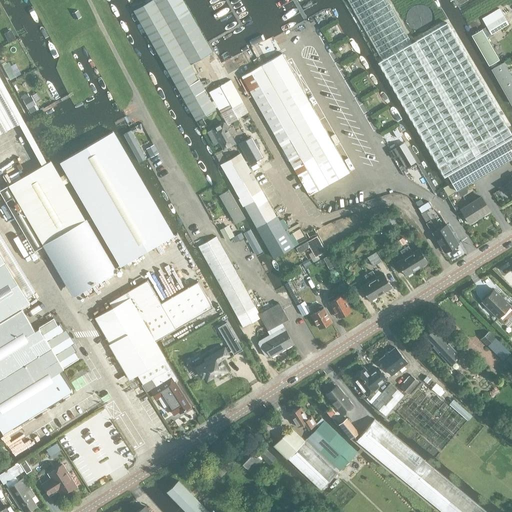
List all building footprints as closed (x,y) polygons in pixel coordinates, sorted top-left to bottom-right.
[(200,59),(212,52),(182,0),(150,0),(133,10),(196,121),(216,109),(190,64),(200,59)] [(386,0),(347,0),(382,60),(411,43),(386,0)] [(491,34),(508,24),(503,16),(486,26),(491,34)] [(382,60),(378,62),(444,176),(447,175),(448,174),(478,157),(511,137),(511,135),(508,128),(448,25),(447,23),(411,43),(382,60)] [(498,59),(481,30),(474,34),(491,63),(498,59)] [(4,34),(8,42),(15,39),(11,31),(4,34)] [(288,159),(308,194),(348,171),(279,53),(239,77),(288,159)] [(511,77),(504,62),(493,68),(511,101),(511,77)] [(0,73),(0,86),(42,163),(47,159),(0,73)] [(230,108),(242,101),(230,79),(209,91),(227,123),(236,118),(230,108)] [(31,91),(23,95),(31,112),(39,108),(31,91)] [(0,94),(0,115),(8,129),(17,124),(0,94)] [(220,142),(230,135),(220,116),(209,123),(220,142)] [(145,158),(130,130),(124,133),(140,161),(145,158)] [(112,131),(61,161),(121,265),(172,235),(112,131)] [(251,136),(238,144),(250,164),(263,156),(251,136)] [(448,174),(447,175),(452,183),(456,190),(472,181),(483,175),(511,158),(511,137),(478,157),(448,174)] [(240,153),(220,164),(273,258),(293,247),(284,232),(254,178),(240,153)] [(0,193),(34,251),(64,234),(92,281),(91,282),(93,284),(95,283),(94,282),(113,270),(50,161),(0,189),(0,193)] [(228,190),(221,194),(221,197),(235,223),(244,218),(228,190)] [(480,196),(460,209),(469,222),(489,210),(480,196)] [(393,214),(381,221),(386,230),(398,222),(393,214)] [(458,243),(447,224),(437,230),(431,220),(426,223),(433,234),(433,233),(444,251),(458,243)] [(226,226),(222,228),(226,238),(230,236),(226,226)] [(250,230),(244,233),(256,254),(262,251),(250,230)] [(216,236),(198,246),(237,316),(243,327),(259,319),(261,317),(259,314),(255,306),(216,236)] [(317,236),(307,241),(315,256),(325,251),(317,236)] [(402,238),(395,242),(399,248),(406,243),(402,238)] [(408,246),(404,248),(416,268),(421,265),(422,266),(426,263),(428,261),(419,247),(412,252),(408,246)] [(416,268),(404,248),(400,250),(404,257),(396,261),(405,275),(407,274),(407,275),(411,272),(411,271),(416,268)] [(35,329),(23,309),(22,308),(31,302),(0,252),(0,427),(3,433),(13,427),(11,425),(19,420),(20,422),(21,422),(20,420),(28,415),(29,417),(47,406),(46,404),(53,399),(54,401),(55,401),(54,399),(62,394),(63,396),(73,390),(60,370),(79,358),(75,352),(77,350),(72,343),(69,342),(68,340),(69,339),(69,338),(69,337),(69,336),(68,336),(68,335),(67,334),(66,334),(65,334),(64,335),(63,333),(64,330),(60,322),(58,324),(54,317),(35,329)] [(367,257),(373,266),(381,261),(376,252),(367,257)] [(328,255),(323,258),(329,269),(334,266),(328,255)] [(308,259),(302,263),(304,267),(311,263),(308,259)] [(336,269),(330,272),(333,278),(339,274),(336,269)] [(380,293),(385,290),(386,291),(390,288),(392,286),(384,273),(376,277),(372,270),(369,272),(380,293)] [(371,299),(371,300),(375,297),(375,296),(380,293),(369,272),(364,275),(368,282),(361,286),(369,300),(371,299)] [(155,341),(159,339),(213,307),(198,281),(161,303),(147,280),(109,302),(112,307),(100,314),(107,324),(106,325),(105,326),(105,327),(105,328),(105,329),(105,330),(106,330),(106,331),(107,331),(108,331),(109,331),(110,330),(111,332),(107,334),(107,333),(105,335),(116,353),(117,352),(121,359),(120,360),(131,380),(134,378),(133,377),(137,375),(142,384),(142,385),(152,379),(171,368),(155,341)] [(359,288),(356,281),(349,285),(353,291),(359,288)] [(343,283),(337,286),(340,292),(346,288),(343,283)] [(494,289),(482,301),(498,317),(510,305),(494,289)] [(339,317),(350,310),(342,294),(335,298),(334,295),(328,298),(339,317)] [(296,305),(302,316),(310,311),(304,301),(296,305)] [(259,314),(261,317),(268,330),(282,322),(288,319),(279,303),(259,314)] [(319,328),(320,327),(324,327),(326,324),(331,321),(322,305),(315,308),(316,310),(311,313),(319,328)] [(226,322),(218,327),(234,354),(242,349),(226,322)] [(259,340),(258,343),(266,357),(269,355),(270,356),(293,344),(286,330),(284,327),(259,340)] [(434,328),(424,338),(450,364),(460,355),(453,347),(456,344),(446,334),(444,334),(442,336),(434,328)] [(487,345),(495,338),(488,331),(481,339),(487,345)] [(510,353),(495,338),(487,345),(503,360),(510,353)] [(379,359),(391,374),(406,362),(394,347),(379,359)] [(220,359),(227,355),(224,348),(204,359),(205,361),(196,366),(200,373),(203,372),(207,379),(216,374),(216,373),(218,371),(220,374),(226,370),(220,359)] [(190,406),(174,381),(177,379),(171,368),(152,379),(156,387),(151,390),(156,398),(163,394),(170,405),(168,406),(174,414),(179,411),(180,413),(190,406)] [(356,374),(353,377),(366,394),(386,379),(377,368),(369,374),(364,368),(360,371),(359,370),(356,372),(356,374)] [(408,394),(419,381),(411,375),(400,387),(408,394)] [(435,382),(431,387),(437,392),(441,387),(435,382)] [(376,388),(366,399),(368,401),(371,403),(385,416),(403,395),(389,383),(386,387),(382,392),(381,393),(378,390),(376,388)] [(325,394),(342,416),(353,407),(336,386),(325,394)] [(437,396),(434,399),(439,404),(442,401),(437,396)] [(315,425),(316,424),(311,416),(307,418),(300,407),(289,414),(298,427),(304,423),(308,429),(315,425)] [(351,438),(358,432),(347,418),(339,424),(351,438)] [(441,511),(485,511),(422,458),(374,419),(355,441),(409,485),(441,511)] [(318,427),(306,438),(339,470),(355,454),(357,452),(324,421),(322,422),(319,425),(318,427)] [(291,428),(274,445),(288,458),(301,444),(304,440),(291,428)] [(301,444),(288,458),(315,485),(321,490),(338,472),(304,440),(301,444)] [(49,453),(60,449),(57,442),(46,446),(49,453)] [(249,448),(238,460),(250,471),(261,460),(262,458),(269,465),(274,459),(275,458),(265,448),(265,449),(258,457),(249,448)] [(26,473),(32,470),(25,459),(20,463),(26,473)] [(62,464),(48,473),(51,478),(42,484),(49,495),(55,491),(54,490),(58,488),(62,495),(76,486),(62,464)] [(16,466),(10,470),(9,469),(0,474),(0,476),(4,482),(14,475),(16,475),(20,473),(16,466)] [(7,487),(10,492),(18,504),(19,503),(24,511),(25,511),(36,505),(26,489),(29,488),(23,477),(7,487)] [(165,491),(185,511),(209,511),(177,480),(165,491)]
